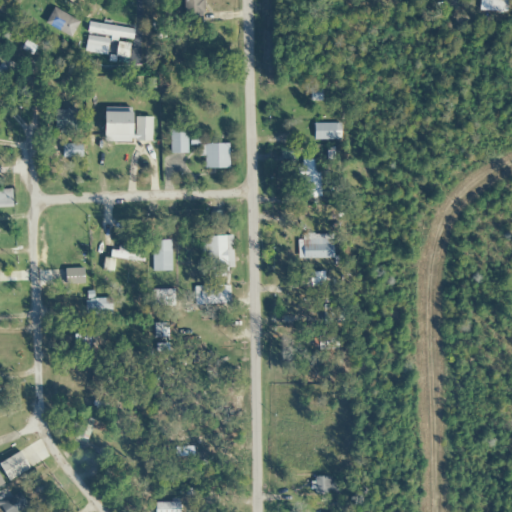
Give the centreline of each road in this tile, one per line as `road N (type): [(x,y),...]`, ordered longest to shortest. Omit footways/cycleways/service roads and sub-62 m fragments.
road 1 (residential): [(241,0),(252,511)]
road 2 (residential): [(79,511),(2,383),(37,88)]
road 3 (residential): [(244,157),(29,154)]
